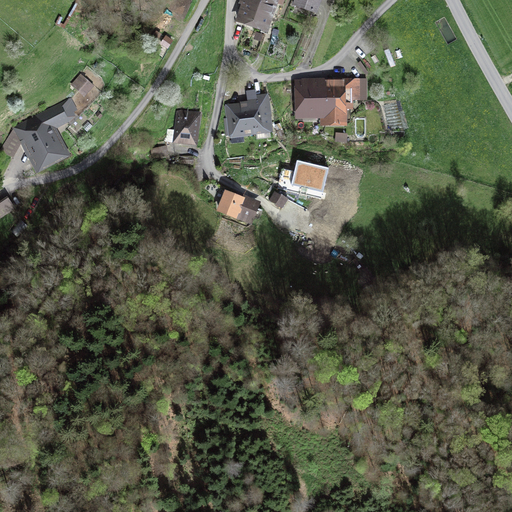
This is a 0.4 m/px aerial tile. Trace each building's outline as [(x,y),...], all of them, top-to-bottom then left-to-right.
[(262,36),(276,0),(239,0),(237,6),(240,7),(233,24),(262,36)] [(313,17),(319,0),(293,0),(290,8),(313,17)] [(81,95),(91,84),(79,73),(69,83),(81,95)] [(357,82),(293,83),(295,121),(319,119),(321,128),(344,128),(342,113),(351,113),(350,102),(358,102),(357,82)] [(242,92),(244,103),(248,133),(269,131),(265,96),(253,97),(253,91),(242,92)] [(40,122),(16,134),(36,173),(68,158),(53,128),(70,120),(68,116),(73,113),(67,102),(37,116),(40,122)] [(228,136),(248,133),(244,103),(224,106),(228,136)] [(196,143),(199,112),(177,110),(174,141),(196,143)] [(153,158),(168,155),(166,147),(151,149),(153,158)] [(328,168),(297,161),(295,172),(282,169),(277,188),(321,198),(328,168)] [(273,193),(269,199),(282,207),(286,200),(273,193)] [(244,201),(226,194),(219,214),(237,221),(237,218),(252,223),(259,203),(244,198),(244,201)] [(0,216),(13,208),(7,199),(0,203),(0,216)]
